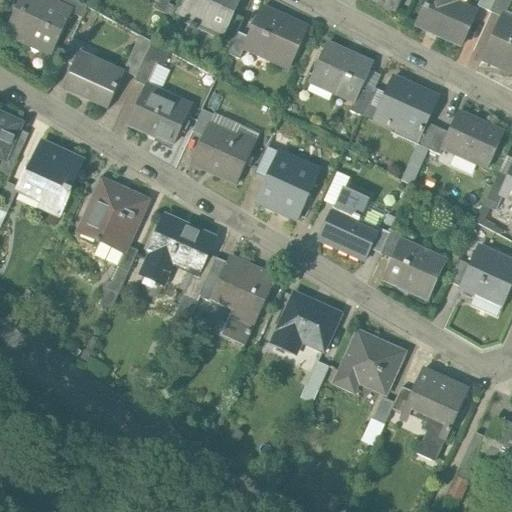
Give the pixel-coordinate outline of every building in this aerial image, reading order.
[(49,1),(45,0),(20,0),(16,10),(22,12),(11,36),(30,45),(32,39),(55,49),(71,14),(72,12),(49,1)] [(87,7),(74,0),(49,0),(49,1),(72,12),(71,14),(81,19),(87,7)] [(171,0),(158,0),(157,0),(153,10),(164,15),(171,0)] [(184,0),(175,20),(190,27),(189,28),(195,31),(196,30),(221,41),(233,14),(228,12),(233,0),(184,0)] [(401,0),(372,0),(396,11),(401,0)] [(456,0),(427,0),(416,25),(462,46),(476,14),(454,5),(456,0)] [(495,0),(480,0),(477,7),(490,13),(495,0)] [(511,0),(495,0),(490,13),(501,18),(503,19),(511,0)] [(307,30),(261,9),(248,38),(244,48),(245,48),(289,68),(307,30)] [(233,14),(221,41),(232,46),(237,33),(243,19),(233,14)] [(511,31),(499,26),(502,19),(503,19),(501,18),(482,59),(511,72),(511,31)] [(248,38),(237,33),(232,46),(227,55),(239,60),(245,48),(244,48),(248,38)] [(139,36),(125,67),(126,68),(124,73),(125,73),(136,78),(144,60),(152,43),(139,36)] [(84,45),(72,39),(62,61),(73,66),(78,54),(80,55),(84,45)] [(372,65),(326,44),(309,82),(354,102),(355,103),(362,88),(370,70),(372,65)] [(80,55),(78,54),(73,66),(63,88),(108,109),(125,73),(124,73),(123,75),(80,55)] [(136,78),(134,82),(147,88),(157,66),(144,60),(136,78)] [(437,100),(392,79),(375,117),(420,137),(421,137),(427,123),(437,100)] [(173,106),(143,92),(128,127),(145,134),(146,132),(174,145),(191,106),(176,99),(173,106)] [(202,111),(192,133),(203,138),(208,126),(209,127),(214,116),(202,111)] [(503,135),(457,114),(448,133),(442,148),(443,148),(444,149),(445,145),(457,150),(455,154),(488,168),(503,135)] [(20,125),(0,116),(0,157),(3,159),(4,160),(18,130),(20,125)] [(438,128),(427,123),(421,137),(420,137),(416,145),(428,150),(438,128)] [(209,127),(208,126),(203,138),(191,164),(236,185),(253,147),(209,127)] [(438,128),(428,150),(439,156),(443,148),(442,148),(448,133),(438,128)] [(18,130),(4,160),(3,159),(0,166),(0,170),(10,175),(28,135),(18,130)] [(83,163),(41,144),(28,171),(26,171),(18,188),(42,200),(39,207),(60,216),(71,191),(70,191),(83,163)] [(267,148),(255,173),(267,178),(275,160),(276,161),(280,154),(267,148)] [(276,161),(275,160),(267,178),(256,202),(297,221),(320,172),(297,161),(293,168),(276,161)] [(511,172),(509,178),(502,196),(511,200),(511,172)] [(509,178),(499,173),(487,199),(499,204),(502,196),(509,178)] [(148,202),(102,181),(79,232),(97,241),(96,243),(99,244),(100,242),(123,253),(124,253),(127,247),(148,202)] [(17,192),(5,186),(0,197),(0,211),(7,214),(17,192)] [(344,191),(336,209),(334,208),(319,241),(364,262),(370,250),(376,235),(375,235),(365,230),(363,234),(354,230),(358,221),(359,221),(360,219),(359,218),(367,202),(344,191)] [(499,204),(487,199),(484,206),(496,211),(499,204)] [(212,240),(166,219),(151,253),(152,254),(144,272),(164,282),(172,263),(195,273),(196,274),(205,254),(212,240)] [(390,234),(378,229),(375,235),(376,235),(370,250),(380,255),(390,234)] [(390,234),(380,255),(392,260),(400,242),(403,236),(391,231),(390,234)] [(419,255),(400,246),(401,243),(400,242),(392,260),(383,279),(428,300),(445,263),(421,252),(419,255)] [(138,252),(127,247),(124,253),(123,253),(106,290),(118,295),(138,252)] [(511,284),(511,263),(478,248),(470,266),(460,288),(502,307),(511,284)] [(205,254),(196,274),(195,273),(184,297),(197,302),(199,298),(216,259),(205,254)] [(260,272),(230,258),(227,264),(211,299),(212,299),(235,310),(228,325),(233,328),(228,338),(245,346),(276,278),(260,271),(260,272)] [(216,259),(199,298),(210,303),(212,299),(211,299),(227,264),(216,259)] [(459,261),(449,283),(460,288),(470,266),(459,261)] [(340,316),(294,295),(271,346),(290,355),(296,340),(323,352),(340,316)] [(389,366),(349,348),(329,392),(348,400),(354,386),(376,395),(389,366)] [(329,368),(317,362),(306,386),(318,392),(329,368)] [(468,391),(423,371),(412,393),(405,409),(407,410),(404,416),(425,425),(422,431),(426,433),(418,451),(437,460),(468,391)] [(412,393),(401,388),(394,404),(392,410),(404,416),(407,410),(405,409),(412,393)] [(394,404),(382,398),(373,420),(384,426),(392,410),(394,404)] [(511,436),(493,428),(488,439),(479,459),(480,460),(481,460),(483,467),(491,470),(496,467),(509,473),(508,477),(511,478),(504,495),(511,498),(511,436)] [(475,433),(455,477),(470,483),(480,460),(479,459),(488,439),(475,433)]
